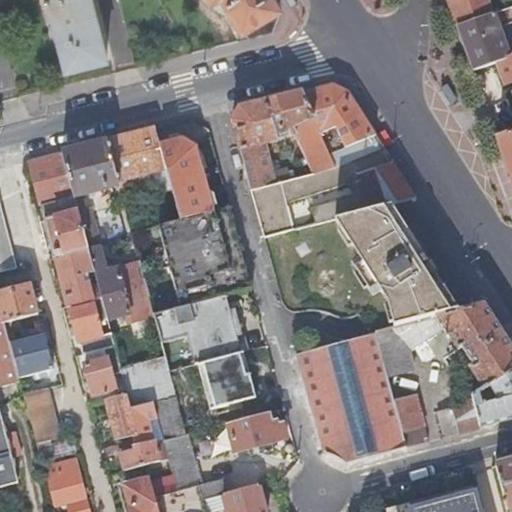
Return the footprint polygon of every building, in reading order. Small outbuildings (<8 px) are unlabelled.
[(47,0),(65,71),(90,64),(106,60),(90,0),(47,0)] [(275,0),(223,0),(242,30),(280,8),(275,0)] [(511,0),(448,0),(459,29),(511,10),(511,9),(511,0)] [(511,16),(511,13),(511,10),(459,29),(474,72),(496,64),(511,59),(506,44),(511,42),(510,37),(504,39),(498,22),(511,16)] [(272,24),(278,37),(304,26),(299,13),(272,24)] [(511,58),(511,59),(496,64),(504,88),(511,84),(511,58)] [(356,143),(374,134),(347,92),(333,86),(302,94),(313,120),(312,120),(329,157),(357,144),(356,143)] [(231,121),(250,192),(276,186),(269,160),(282,153),(277,136),(287,131),(290,138),(296,135),(313,176),(335,170),(329,157),(312,120),(313,120),(302,94),(269,102),(237,110),(231,121)] [(173,192),(161,145),(161,144),(158,132),(157,130),(132,136),(107,143),(119,187),(118,187),(121,197),(157,188),(160,196),(173,192)] [(158,132),(161,144),(167,142),(164,131),(158,132)] [(511,133),(498,139),(511,177),(511,133)] [(357,144),(329,157),(335,170),(363,157),(363,158),(384,149),(374,134),(356,143),(357,144)] [(143,279),(153,314),(227,295),(251,288),(229,207),(215,211),(197,147),(183,139),(161,145),(173,192),(181,220),(131,234),(139,263),(143,279)] [(84,148),(62,154),(76,207),(82,205),(80,197),(118,187),(119,187),(107,143),(84,148)] [(368,210),(390,204),(415,197),(384,149),(363,158),(363,157),(335,170),(313,176),(276,186),(250,192),(262,240),(292,231),(285,205),(354,183),(358,196),(363,195),(368,210)] [(89,251),(79,216),(76,207),(62,154),(29,162),(42,208),(58,204),(61,217),(45,221),(56,259),(89,251)] [(340,204),(344,217),(368,210),(363,195),(358,196),(339,201),(340,204)] [(0,273),(18,269),(0,199),(0,273)] [(58,204),(42,208),(45,221),(61,217),(58,204)] [(318,224),(334,220),(344,217),(340,204),(314,210),(318,224)] [(388,303),(393,327),(458,309),(390,204),(368,210),(344,217),(334,220),(388,303)] [(104,303),(108,319),(130,314),(132,322),(149,318),(139,281),(143,279),(139,263),(110,270),(94,213),(79,216),(89,251),(95,273),(99,287),(102,298),(104,303)] [(92,301),(102,298),(99,287),(94,289),(95,293),(93,294),(90,283),(85,284),(83,276),(95,273),(89,251),(56,259),(68,307),(92,301)] [(31,286),(0,293),(0,302),(5,323),(19,319),(39,314),(31,286)] [(164,355),(169,372),(198,365),(242,353),(227,295),(153,314),(164,355)] [(5,323),(0,302),(0,376),(3,386),(6,385),(10,399),(24,396),(20,379),(10,342),(8,333),(5,323)] [(393,327),(376,332),(388,380),(413,373),(408,352),(444,328),(457,349),(456,350),(460,356),(465,352),(474,365),(470,368),(484,390),(489,386),(511,371),(511,348),(502,334),(489,314),(482,303),(472,306),(458,309),(393,327)] [(72,312),(84,354),(106,348),(93,306),(72,312)] [(19,319),(5,323),(8,333),(21,329),(19,319)] [(10,342),(20,379),(54,370),(41,322),(34,324),(36,330),(21,335),(22,339),(10,342)] [(298,354),(325,455),(329,456),(337,459),(338,460),(342,462),(345,465),(407,448),(394,401),(388,380),(376,332),(298,354)] [(117,389),(112,368),(121,365),(115,345),(106,348),(84,354),(95,395),(117,389)] [(255,398),(242,353),(198,365),(210,410),(255,398)] [(165,441),(186,435),(169,372),(164,355),(121,367),(128,394),(132,407),(154,401),(159,419),(164,438),(165,441)] [(438,414),(444,438),(511,419),(511,371),(489,386),(484,390),(453,410),(438,414)] [(37,445),(49,442),(61,438),(49,389),(24,396),(37,445)] [(137,446),(155,441),(150,421),(159,419),(154,401),(132,407),(128,394),(108,400),(118,440),(135,436),(137,446)] [(394,401),(407,448),(428,442),(416,396),(394,401)] [(0,489),(19,485),(18,477),(15,474),(16,473),(14,465),(12,465),(13,460),(7,436),(4,433),(6,431),(4,423),(1,423),(2,419),(1,412),(0,411),(0,489)] [(272,423),(269,412),(229,423),(237,453),(287,439),(282,420),(272,423)] [(155,441),(164,438),(159,419),(150,421),(155,441)] [(16,434),(7,436),(13,460),(23,458),(16,434)] [(224,495),(227,494),(223,479),(203,484),(189,434),(186,435),(165,441),(170,459),(179,490),(200,485),(204,501),(224,495)] [(155,441),(137,446),(135,447),(136,452),(122,456),(126,471),(148,465),(170,459),(165,441),(164,438),(155,441)] [(37,445),(41,462),(54,458),(49,442),(37,445)] [(68,504),(69,511),(89,511),(76,460),(56,465),(58,473),(48,476),(56,507),(68,504)] [(511,511),(511,460),(495,465),(506,511),(511,511)] [(160,511),(156,496),(152,479),(127,486),(134,511),(160,511)] [(206,511),(204,501),(200,485),(179,490),(156,496),(160,511),(206,511)] [(265,511),(259,486),(227,494),(224,495),(228,511),(265,511)] [(396,507),(397,511),(479,511),(472,486),(396,507)]
